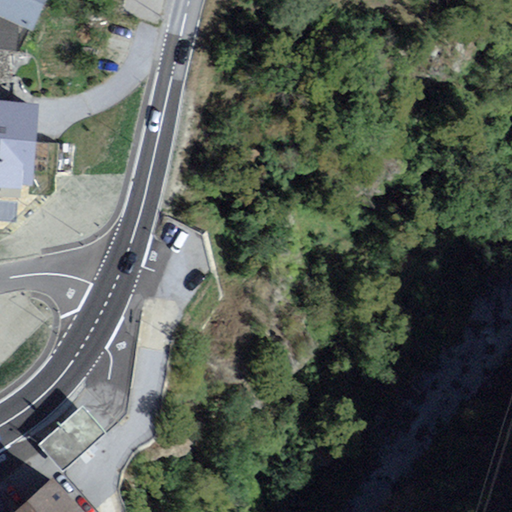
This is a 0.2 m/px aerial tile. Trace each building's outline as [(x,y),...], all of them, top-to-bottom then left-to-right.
[(0,0),(0,9),(34,24),(44,0),(0,0)] [(17,22),(0,22),(0,38),(18,38),(17,22)] [(35,104),(0,101),(0,177),(30,180),(35,104)] [(105,434),(81,406),(36,444),(60,472),(105,434)] [(81,511),(50,479),(14,511),(81,511)]
